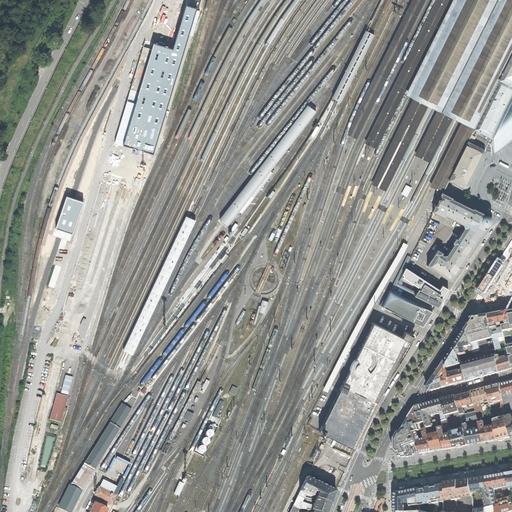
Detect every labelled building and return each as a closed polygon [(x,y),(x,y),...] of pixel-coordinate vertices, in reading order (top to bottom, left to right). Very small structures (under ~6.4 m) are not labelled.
[(351,135),(354,137),(422,0),(413,0),(363,103),(351,135)] [(437,0),(367,143),(375,146),(447,0),(437,0)] [(511,0),(455,0),(407,96),(415,100),(426,106),(439,112),(440,113),(449,118),(460,124),(466,126),(442,177),(435,190),(442,194),(443,193),(449,180),(457,184),(462,187),(464,188),(467,187),(469,185),(472,177),(473,176),(476,170),(480,162),(480,161),(481,159),(484,154),(484,151),(486,152),(489,151),(493,151),(493,155),(499,151),(504,147),(508,143),(511,140),(511,139),(511,0)] [(148,153),(153,154),(197,9),(186,6),(173,50),(167,48),(153,44),(152,50),(143,47),(115,143),(123,146),(129,147),(139,150),(148,153)] [(366,30),(332,98),(336,100),(341,102),(374,35),(370,33),(366,30)] [(415,100),(374,184),(385,190),(426,106),(415,100)] [(308,105),(219,219),(224,222),(228,225),(316,112),(312,108),(308,105)] [(439,112),(417,155),(428,161),(449,118),(440,113),(439,112)] [(429,187),(435,190),(442,177),(466,126),(460,124),(429,187)] [(318,126),(312,136),(314,137),(320,128),(318,126)] [(407,185),(403,194),(408,196),(413,188),(407,185)] [(426,266),(451,282),(455,276),(456,276),(462,267),(461,266),(469,254),(470,254),(471,252),(473,250),(472,249),(480,237),(481,238),(492,221),(491,217),(473,208),(473,209),(469,207),(466,205),(458,201),(457,200),(456,200),(452,198),(452,197),(443,193),(442,194),(440,198),(439,197),(434,206),(435,206),(432,211),(444,218),(445,216),(463,225),(464,228),(457,238),(455,238),(452,243),(453,244),(447,254),(445,255),(443,255),(442,254),(442,253),(437,249),(433,255),(432,255),(431,257),(429,259),(430,260),(426,266)] [(84,202),(66,197),(56,229),(61,231),(73,235),(84,202)] [(408,245),(403,242),(397,254),(391,265),(362,314),(346,344),(323,390),(327,392),(350,348),(362,326),(374,303),(390,277),(399,261),(408,245)] [(397,287),(438,307),(444,299),(451,289),(445,285),(443,289),(408,267),(397,287)] [(491,300),(493,302),(503,300),(503,299),(504,299),(506,300),(511,298),(511,272),(503,273),(502,274),(503,274),(502,276),(501,276),(501,277),(500,279),(500,278),(499,279),(498,281),(497,282),(498,282),(498,284),(498,286),(495,287),(493,289),(494,291),(492,292),(493,292),(491,295),(490,294),(491,300)] [(392,311),(422,327),(431,312),(390,290),(389,292),(387,292),(386,293),(388,294),(384,302),(382,301),(379,306),(381,307),(380,308),(391,314),(392,311)] [(262,300),(259,312),(265,314),(269,302),(262,300)] [(489,315),(491,328),(498,326),(497,324),(498,323),(506,322),(506,324),(510,323),(508,311),(499,313),(489,315)] [(469,326),(465,332),(468,333),(470,343),(493,337),(491,328),(489,315),(484,316),(479,316),(479,317),(474,318),(469,326)] [(319,431),(355,449),(359,440),(380,397),(388,380),(393,373),(399,364),(398,363),(412,336),(404,332),(401,338),(373,323),(355,359),(352,362),(349,366),(349,370),(319,431)] [(511,323),(510,323),(506,324),(502,325),(505,340),(509,357),(511,367),(511,323)] [(495,347),(497,357),(503,355),(500,342),(505,340),(502,325),(498,326),(491,328),(493,337),(495,347)] [(460,338),(456,345),(459,355),(466,354),(464,347),(471,346),(470,343),(468,333),(465,332),(465,331),(460,338)] [(451,353),(445,361),(447,369),(457,366),(457,369),(462,367),(461,363),(459,355),(456,345),(451,353)] [(474,379),(499,372),(498,363),(497,363),(496,354),(461,363),(462,367),(463,370),(466,381),(474,379)] [(498,363),(499,372),(504,371),(511,368),(511,367),(509,357),(497,360),(498,363)] [(447,387),(452,385),(449,374),(447,369),(445,361),(441,368),(436,375),(442,379),(441,380),(443,388),(447,387)] [(460,383),(466,381),(463,370),(449,374),(452,385),(460,383)] [(438,389),(443,388),(441,380),(442,379),(436,375),(428,388),(430,391),(438,389)] [(511,437),(511,412),(511,380),(509,381),(501,384),(503,398),(505,409),(504,409),(506,416),(509,426),(511,432),(510,432),(511,438),(511,437)] [(497,440),(497,439),(495,428),(495,426),(491,426),(491,425),(488,425),(488,427),(485,427),(484,421),(482,412),(481,409),(480,404),(503,398),(501,384),(492,386),(477,390),(470,392),(472,402),(474,405),(475,411),(478,421),(481,429),(483,443),(489,442),(497,440)] [(476,444),(483,443),(481,429),(476,430),(475,429),(472,430),(472,431),(470,431),(468,424),(478,421),(475,411),(465,414),(463,409),(464,407),(467,406),(467,407),(474,405),(472,402),(470,392),(464,393),(455,396),(464,426),(465,430),(465,431),(469,445),(476,444)] [(49,419),(60,423),(68,396),(57,393),(49,419)] [(457,427),(464,426),(455,396),(450,397),(442,400),(443,406),(451,404),(454,412),(453,412),(457,427)] [(442,421),(447,420),(443,406),(442,400),(425,404),(421,405),(426,422),(427,428),(430,427),(433,427),(432,424),(437,422),(437,423),(441,422),(442,421)] [(223,402),(220,401),(212,416),(216,418),(223,402)] [(85,463),(95,468),(130,410),(121,404),(85,463)] [(413,411),(408,418),(413,432),(420,454),(425,453),(433,452),(429,435),(428,432),(427,428),(426,422),(421,405),(416,407),(413,411)] [(194,415),(187,411),(183,419),(190,423),(194,415)] [(402,457),(420,454),(413,432),(408,418),(404,426),(395,439),(395,450),(402,457)] [(449,449),(454,448),(451,434),(445,435),(441,422),(437,423),(439,432),(444,450),(449,449)] [(502,439),(511,438),(510,432),(511,432),(509,426),(495,428),(497,439),(501,438),(502,439)] [(461,447),(469,445),(465,431),(461,432),(460,430),(454,432),(455,433),(451,434),(454,448),(461,447)] [(439,450),(444,450),(439,432),(429,435),(433,452),(439,450)] [(83,464),(70,484),(82,490),(93,471),(83,464)] [(497,475),(485,477),(488,490),(492,506),(495,506),(496,511),(508,511),(511,511),(511,499),(509,488),(507,480),(506,473),(497,475)] [(318,495),(317,497),(332,503),(334,497),(336,491),(335,491),(307,476),(300,491),(313,496),(314,493),(318,495)] [(481,478),(470,480),(471,484),(472,495),(473,496),(474,511),(485,511),(485,508),(479,509),(477,492),(482,491),(487,507),(487,508),(492,506),(488,490),(485,477),(481,478)] [(120,478),(116,486),(113,493),(116,495),(124,480),(120,478)] [(103,480),(99,487),(113,493),(116,486),(103,480)] [(459,481),(442,484),(443,493),(443,498),(443,500),(452,498),(452,500),(461,499),(461,497),(472,495),(471,484),(470,480),(459,481)] [(184,484),(179,482),(174,494),(179,496),(184,484)] [(70,511),(82,490),(70,484),(69,484),(58,507),(68,511),(70,511)] [(430,487),(418,489),(419,499),(419,503),(443,498),(443,493),(442,484),(430,487)] [(94,496),(112,505),(117,495),(116,495),(113,493),(99,487),(98,486),(94,496)] [(395,511),(401,511),(409,511),(420,511),(419,505),(418,505),(418,499),(419,499),(418,489),(410,491),(397,493),(395,495),(395,502),(395,511)] [(298,495),(293,506),(299,509),(312,509),(314,510),(319,511),(328,511),(329,509),(332,503),(317,497),(314,505),(302,502),(303,499),(304,497),(298,495)] [(94,501),(88,511),(107,511),(109,508),(94,501)]
